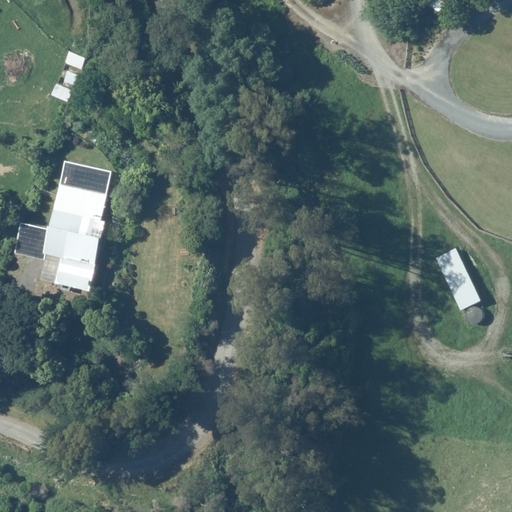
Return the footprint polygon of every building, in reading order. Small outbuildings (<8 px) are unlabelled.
[(426,0),(424,3),(438,15),(450,0),(426,0)] [(69,103),(88,60),(70,52),(50,95),(69,103)] [(48,205),(54,182),(38,178),(32,201),(48,205)] [(94,290),(106,231),(95,229),(96,221),(104,223),(109,195),(59,186),(41,280),(94,290)] [(457,248),(435,258),(459,311),(481,301),(457,248)]
